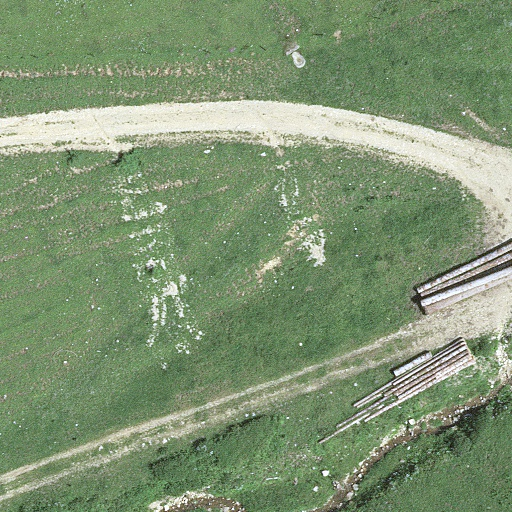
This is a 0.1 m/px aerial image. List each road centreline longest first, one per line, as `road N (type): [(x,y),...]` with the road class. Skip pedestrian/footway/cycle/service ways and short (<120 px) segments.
road 1 (track): [(511,294),(251,384),(0,491)]
road 2 (track): [(0,128),(145,120),(363,128),(439,142),(511,191)]
